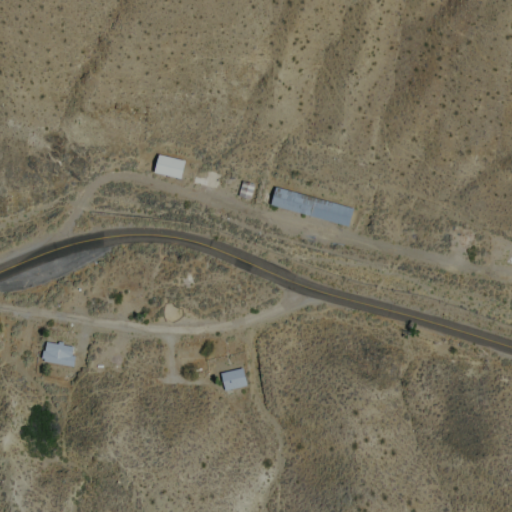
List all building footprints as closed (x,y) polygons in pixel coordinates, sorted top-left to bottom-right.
[(167,158),(195,166),(190,184),(162,177),(167,158)] [(247,201),(251,187),(265,191),(260,206),(247,201)] [(287,192),(366,214),(361,233),(282,211),(287,192)] [(51,344),(48,361),(80,368),(84,350),(51,344)] [(225,373),(246,366),(251,382),(229,388),(225,373)]
